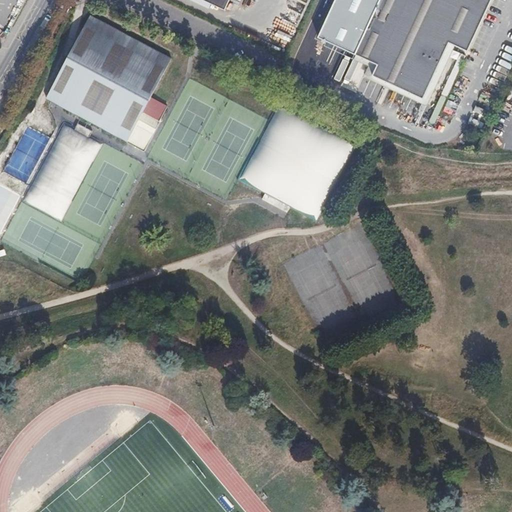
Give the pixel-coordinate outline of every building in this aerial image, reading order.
[(343,3),(343,0),(333,0),(330,13),(337,14),(340,3),(343,3)] [(380,0),(355,54),(428,88),(449,43),(455,46),(468,52),(492,0),(380,0)] [(63,68),(47,99),(143,152),(167,107),(151,98),(171,60),(90,16),(63,68)] [(426,106),(455,46),(449,43),(428,88),(355,54),(353,58),(368,66),(363,76),(426,106)] [(264,191),(261,201),(286,211),(288,206),(321,220),(353,142),(272,109),(242,182),(264,191)] [(60,125),(24,204),(64,222),(99,143),(60,125)]
